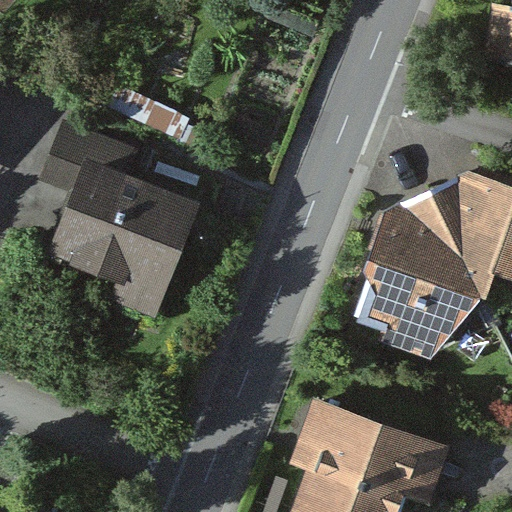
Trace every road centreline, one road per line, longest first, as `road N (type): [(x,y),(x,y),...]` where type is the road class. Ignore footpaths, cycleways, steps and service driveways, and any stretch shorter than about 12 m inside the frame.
road 1 (tertiary): [(203,495),(360,93)]
road 2 (residential): [(203,495),(0,408)]
road 3 (residential): [(360,93),(511,140)]
